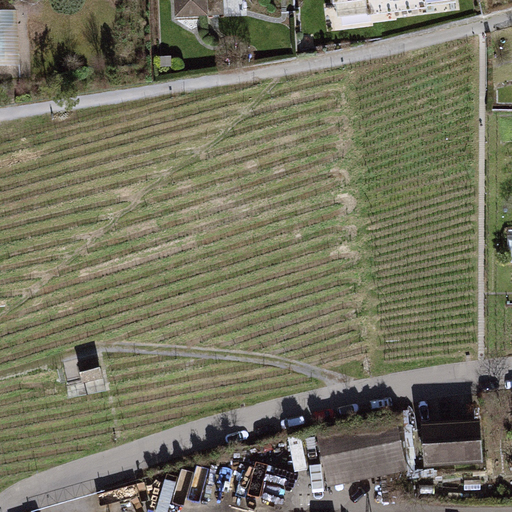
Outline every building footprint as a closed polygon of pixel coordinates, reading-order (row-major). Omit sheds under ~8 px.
[(167,0),(168,18),(170,26),(201,25),(200,4),(268,1),(268,0),(167,0)] [(321,0),(325,26),(455,11),(453,0),(321,0)] [(98,358),(78,363),(84,386),(103,381),(98,358)] [(398,414),(316,430),(327,485),(408,470),(398,414)] [(479,424),(418,428),(421,475),(482,471),(479,424)]
